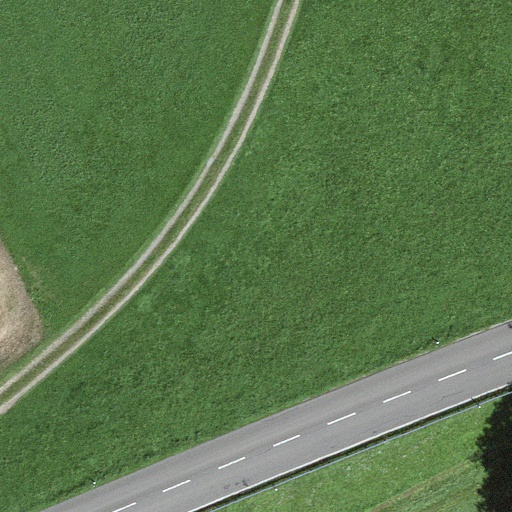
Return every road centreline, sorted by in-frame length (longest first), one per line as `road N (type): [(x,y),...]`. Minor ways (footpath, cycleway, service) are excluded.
road 1 (track): [(0,407),(115,304),(216,182),(258,103),(297,0)]
road 2 (secondary): [(511,354),(121,511)]
